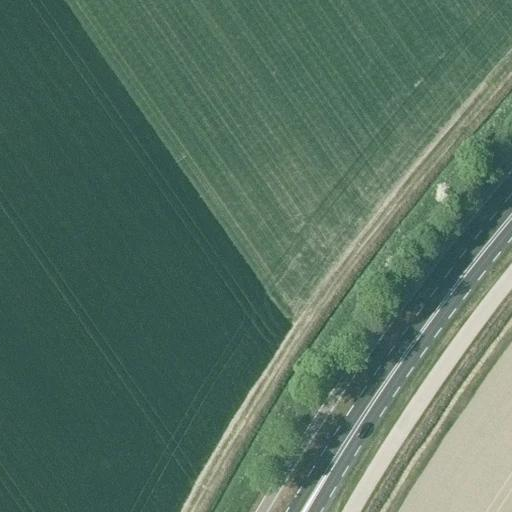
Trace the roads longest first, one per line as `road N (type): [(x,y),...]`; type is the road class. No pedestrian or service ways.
road 1 (primary): [(302,511),(423,330),(511,219)]
road 2 (unclassified): [(351,511),(511,277)]
